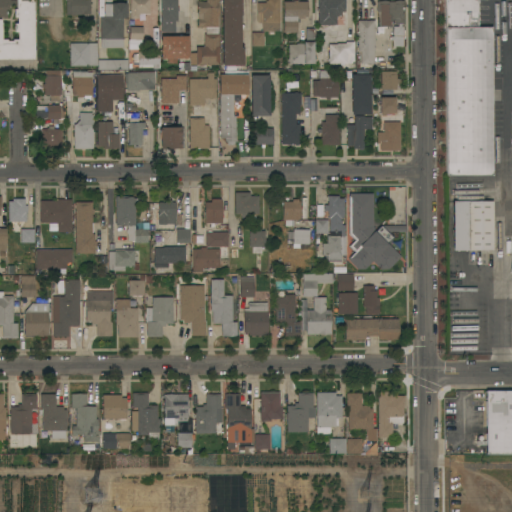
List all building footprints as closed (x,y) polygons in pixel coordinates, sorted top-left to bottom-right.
[(32,0),(33,59),(0,59),(0,0),(32,0)] [(89,0),(89,16),(65,16),(65,0),(89,0)] [(149,0),(149,14),(139,14),(139,20),(130,20),(130,0),(149,0)] [(177,0),(177,8),(178,8),(178,11),(177,11),(177,22),(175,22),(175,33),(160,33),(160,0),(177,0)] [(218,27),(217,27),(218,47),(219,65),(189,66),(189,53),(196,53),(196,47),(204,47),(204,35),(204,27),(197,27),(197,2),(206,2),(206,0),(218,0),(218,4),(218,5),(218,13),(218,14),(218,27)] [(222,0),(241,0),(241,6),(242,6),(242,14),(241,14),(241,15),(241,49),(243,49),(243,50),(244,50),(244,58),(243,58),(243,66),(222,66),(222,0)] [(278,0),(279,31),(262,31),(261,23),(257,23),(257,3),(265,3),(265,1),(267,1),(267,0),(278,0)] [(345,0),(345,18),(346,18),(346,20),(345,20),(345,26),(340,26),(340,35),(318,35),(318,13),(317,13),(317,9),(318,9),(317,0),(345,0)] [(492,176),(446,176),(444,0),(477,0),(477,28),(491,28),(492,176)] [(404,5),(403,5),(403,24),(393,24),(393,21),(390,21),(390,26),(379,27),(379,21),(377,21),(377,13),(376,13),(376,2),(404,1),(404,5)] [(283,2),(307,2),(307,17),(304,17),(304,19),(297,19),(297,33),(283,33),(283,2)] [(100,48),(100,17),(104,16),(104,4),(114,4),(114,3),(122,3),(122,4),(125,4),(126,19),(122,19),(123,48),(100,48)] [(374,46),(373,46),(373,53),(374,53),(375,62),(374,62),(374,64),(360,64),(360,52),(357,52),(357,48),(356,48),(356,46),(357,46),(357,28),(356,28),(356,25),(357,25),(357,21),(373,21),(373,26),(374,26),(374,46)] [(143,28),(142,40),(129,40),(129,27),(143,28)] [(403,47),(392,47),(392,41),(390,41),(390,37),(393,37),(393,27),(403,27),(403,47)] [(304,41),(304,29),(313,29),(312,41),(304,41)] [(263,33),(263,46),(251,47),(251,33),(263,33)] [(188,36),(188,59),(161,59),(161,37),(188,36)] [(336,45),(336,44),(345,44),(345,42),(353,42),(353,64),(348,64),(348,70),(329,70),(329,65),(328,65),(328,45),(336,45)] [(97,66),(70,66),(69,44),(97,43),(97,66)] [(313,64),(288,64),(288,62),(287,62),(287,59),(288,59),(288,45),(296,45),(296,44),(303,44),(303,43),(313,43),(313,64)] [(159,52),(159,69),(153,69),(153,68),(138,68),(138,52),(159,52)] [(127,60),(127,71),(98,71),(98,60),(127,60)] [(59,76),(59,71),(64,71),(64,83),(60,83),(60,95),(59,95),(59,101),(49,101),(49,95),(44,95),(44,89),(42,89),(42,84),(44,84),(44,76),(59,76)] [(337,71),(337,98),(329,98),(329,100),(325,100),(326,98),(318,98),(318,97),(312,97),(312,82),(318,82),(318,71),(337,71)] [(91,96),(71,95),(72,77),(72,72),(87,72),(87,73),(92,73),(91,96)] [(154,72),(154,90),(139,90),(139,91),(126,91),(126,84),(127,84),(127,73),(154,72)] [(396,72),(396,75),(396,79),(400,79),(400,84),(396,84),(396,90),(380,90),(381,72),(396,72)] [(207,79),(207,73),(213,73),(213,79),(215,79),(215,98),(203,98),(203,106),(188,106),(188,79),(207,79)] [(122,75),(123,100),(111,100),(111,112),(96,112),(96,75),(122,75)] [(247,75),(247,95),(233,95),(233,116),(235,116),(235,142),(234,142),(234,145),(227,145),(227,142),(225,142),(225,138),(219,138),(219,95),(218,95),(218,75),(247,75)] [(369,115),(351,115),(351,75),(368,75),(369,115)] [(161,104),(160,79),(175,79),(175,77),(185,76),(185,90),(178,91),(178,103),(161,104)] [(269,116),(250,116),(250,76),(269,76),(269,116)] [(293,93),(296,92),(296,94),(300,94),(300,106),(299,106),(299,114),(295,114),(295,125),(299,125),(299,133),(300,133),(300,145),(281,145),(281,93),(293,93)] [(395,113),(390,114),(387,114),(387,116),(380,116),(380,114),(379,114),(379,98),(381,98),(394,98),(395,113)] [(64,105),(64,119),(59,119),(58,119),(58,124),(52,124),(52,120),(46,120),(46,119),(35,119),(35,106),(46,106),(46,105),(64,105)] [(93,149),(73,149),(73,125),(75,125),(79,120),(79,113),(91,113),(91,125),(93,125),(93,149)] [(338,145),(328,145),(320,145),(320,138),(321,138),(321,133),(317,133),(317,129),(320,129),(320,122),(324,122),(324,115),(338,115),(338,145)] [(362,150),(354,150),(354,146),(346,146),(347,125),(354,125),(354,116),(363,116),(362,150)] [(203,118),(203,125),(208,125),(208,149),(189,149),(189,118),(203,118)] [(128,123),(144,123),(143,120),(148,120),(148,127),(144,127),(144,128),(142,128),(142,130),(141,130),(141,145),(128,145),(128,123)] [(118,149),(103,149),(103,146),(97,146),(97,122),(112,122),(112,135),(118,134),(118,149)] [(399,151),(380,151),(380,144),(377,144),(377,133),(383,133),(383,122),(399,122),(399,151)] [(160,149),(160,133),(159,133),(159,129),(160,129),(160,128),(180,128),(180,129),(182,129),(183,138),(180,138),(180,141),(182,141),(182,148),(181,148),(181,149),(160,149)] [(252,129),(272,128),(272,144),(253,145),(252,129)] [(61,129),(61,146),(52,146),(52,148),(47,148),(47,147),(41,147),(41,140),(40,140),(40,134),(41,134),(41,129),(61,129)] [(250,193),(250,197),(258,197),(258,214),(246,214),(246,217),(241,217),(241,214),(234,214),(234,193),(250,193)] [(348,194),(372,194),(373,227),(375,231),(380,226),(405,226),(405,232),(386,232),(392,238),(387,243),(401,257),(388,270),(380,270),(372,262),(364,270),(357,270),(347,260),(354,252),(348,246),(354,239),(349,234),(348,194)] [(134,229),(141,229),(141,223),(148,223),(148,230),(147,230),(147,243),(134,243),(134,232),(126,232),(126,226),(115,226),(115,196),(132,196),(132,198),(134,198),(134,229)] [(343,218),(341,218),(341,225),(344,225),(344,236),(345,236),(345,261),(340,261),(340,262),(327,262),(327,255),(321,255),(321,244),(327,244),(327,236),(329,236),(329,219),(327,219),(327,212),(324,212),(324,206),(328,206),(327,196),(338,196),(338,199),(343,199),(343,218)] [(13,202),(13,199),(24,199),(24,206),(27,206),(27,213),(25,213),(25,221),(8,222),(8,202),(13,202)] [(221,216),(223,216),(223,218),(222,218),(222,223),(217,223),(217,230),(204,230),(204,202),(211,202),(210,199),(220,199),(220,202),(221,202),(221,216)] [(56,201),(56,200),(71,200),(71,232),(57,232),(57,224),(53,224),(53,223),(39,223),(39,201),(56,201)] [(174,231),(165,231),(165,224),(158,224),(157,202),(167,202),(167,200),(171,200),(171,203),(175,203),(175,225),(174,231)] [(300,220),(293,220),(293,226),(284,226),(284,220),(282,220),(282,202),(291,202),(291,200),(297,200),(298,202),(299,202),(300,220)] [(493,251),(452,251),(452,202),(492,201),(493,251)] [(74,203),(91,202),(91,209),(93,209),(93,215),(91,215),(91,234),(94,234),(94,242),(96,242),(96,247),(94,247),(94,254),(75,254),(74,203)] [(327,234),(315,234),(315,220),(327,220),(327,234)] [(189,229),(189,243),(176,243),(176,229),(189,229)] [(33,230),(33,243),(20,243),(20,230),(33,230)] [(249,231),(256,231),(256,230),(260,230),(260,231),(264,231),(265,241),(266,241),(266,245),(265,245),(265,247),(261,247),(261,254),(252,254),(252,247),(249,247),(249,231)] [(309,244),(293,244),(293,240),(287,240),(287,232),(293,232),(293,230),(309,230),(309,244)] [(227,232),(227,257),(220,257),(220,247),(205,247),(205,233),(227,232)] [(164,241),(164,247),(184,247),(185,263),(167,263),(167,265),(164,265),(165,272),(164,272),(164,273),(154,273),(153,241),(164,241)] [(219,268),(194,268),(194,257),(192,257),(192,250),(200,250),(200,248),(206,248),(206,250),(219,250),(219,268)] [(71,250),(71,263),(66,263),(66,269),(35,270),(35,250),(71,250)] [(134,250),(134,256),(137,256),(137,261),(134,261),(134,267),(124,267),(124,271),(115,271),(108,271),(107,252),(120,252),(120,250),(134,250)] [(332,274),(332,284),(316,284),(316,297),(302,297),(302,281),(302,274),(332,274)] [(353,291),(337,292),(336,275),(352,274),(353,291)] [(34,298),(20,298),(20,276),(34,276),(34,298)] [(139,280),(139,277),(144,277),(144,282),(143,282),(143,296),(128,296),(128,280),(139,280)] [(253,298),(239,298),(239,277),(253,277),(253,298)] [(78,324),(71,324),(71,326),(67,326),(67,337),(52,337),(52,297),(63,297),(63,280),(78,280),(78,324)] [(223,280),(223,296),(231,296),(231,322),(236,322),(236,337),(221,337),(221,324),(212,324),(212,312),(210,312),(210,280),(223,280)] [(179,293),(176,293),(176,288),(180,288),(180,286),(203,285),(203,322),(205,322),(205,336),(190,336),(190,324),(182,324),(182,321),(179,321),(179,293)] [(378,314),(365,314),(365,307),(362,307),(362,286),(373,286),(373,291),(375,291),(375,298),(378,298),(378,314)] [(109,322),(111,322),(111,337),(96,337),(96,325),(90,325),(90,322),(85,322),(85,300),(86,300),(86,291),(112,291),(112,310),(109,310),(109,322)] [(12,323),(17,323),(17,338),(1,339),(1,326),(0,326),(0,292),(3,292),(3,296),(12,296),(12,323)] [(356,314),(338,314),(337,294),(356,293),(356,314)] [(294,322),(299,322),(299,337),(284,337),(284,324),(274,324),(274,311),(272,311),(272,297),(283,297),(283,295),(294,295),(294,322)] [(172,298),(172,300),(175,300),(175,319),(172,319),(172,324),(164,324),(164,327),(162,327),(162,337),(146,337),(146,323),(145,323),(145,308),(151,308),(151,298),(172,298)] [(329,332),(330,332),(330,335),(306,334),(306,331),(300,331),(300,313),(300,308),(300,300),(306,300),(306,311),(312,311),(313,298),(325,298),(325,311),(330,311),(329,332)] [(114,300),(129,300),(129,309),(137,309),(137,337),(117,338),(117,325),(114,325),(114,300)] [(267,336),(248,336),(248,333),(243,333),(243,312),(244,312),(244,309),(248,309),(248,304),(266,303),(266,312),(267,312),(267,336)] [(31,304),(47,304),(48,333),(48,336),(37,336),(24,336),(23,312),(31,304)] [(398,319),(398,340),(378,340),(378,336),(364,336),(364,340),(357,340),(357,341),(350,341),(350,340),(345,340),(345,320),(398,319)] [(511,454),(485,455),(485,445),(476,445),(476,441),(485,441),(485,391),(511,390),(511,454)] [(279,406),(281,406),(281,419),(270,419),(270,422),(259,422),(260,392),(279,393),(279,406)] [(394,392),(394,396),(403,396),(403,402),(403,412),(405,412),(405,417),(402,417),(402,424),(391,424),(391,438),(377,438),(377,392),(394,392)] [(157,419),(159,419),(159,433),(158,433),(158,440),(146,440),(146,435),(137,435),(137,431),(131,431),(130,412),(137,412),(137,408),(132,408),(132,393),(147,393),(147,406),(156,406),(157,419)] [(294,406),(294,403),(297,403),(297,393),(312,393),(312,407),(314,407),(314,418),(307,418),(307,432),(286,432),(286,406),(294,406)] [(335,393),(335,396),(341,396),(341,418),(334,418),(334,427),(329,427),(329,434),(316,435),(316,418),(316,393),(335,393)] [(36,410),(30,410),(30,434),(10,434),(10,407),(17,407),(17,405),(21,405),(20,394),(36,394),(36,410)] [(75,408),(70,408),(70,394),(86,394),(86,407),(95,407),(95,419),(97,419),(97,431),(98,431),(97,442),(83,442),(83,435),(76,435),(76,436),(71,436),(71,426),(75,426),(75,408)] [(221,423),(215,423),(215,434),(194,434),(194,407),(202,407),(202,405),(205,405),(205,395),(220,394),(220,408),(221,407),(221,423)] [(239,406),(244,406),(244,409),(249,409),(249,412),(251,412),(251,417),(250,417),(250,429),(253,429),(253,443),(234,443),(234,450),(226,450),(225,408),(224,408),(223,394),(239,394),(239,406)] [(372,430),(347,430),(347,408),(346,408),(345,394),(361,394),(361,406),(368,406),(368,409),(371,409),(372,430)] [(55,407),(63,407),(63,410),(66,410),(66,431),(64,431),(64,439),(51,439),(51,431),(41,431),(41,409),(40,409),(40,395),(55,395),(55,407)] [(121,395),(121,398),(126,398),(126,419),(125,419),(125,421),(119,421),(119,419),(102,419),(102,395),(121,395)] [(187,418),(185,419),(185,421),(178,421),(178,418),(174,418),(174,426),(163,426),(163,395),(187,395),(187,418)] [(190,448),(192,448),(192,455),(187,455),(187,448),(176,448),(176,433),(190,433),(190,448)] [(129,434),(129,449),(115,449),(115,446),(101,446),(101,435),(115,435),(115,434),(129,434)] [(269,450),(254,450),(254,435),(269,435),(269,450)] [(345,454),(328,454),(328,439),(344,439),(345,454)] [(361,439),(361,443),(362,443),(362,447),(361,447),(361,449),(362,449),(362,452),(361,452),(361,454),(346,454),(346,439),(361,439)]
